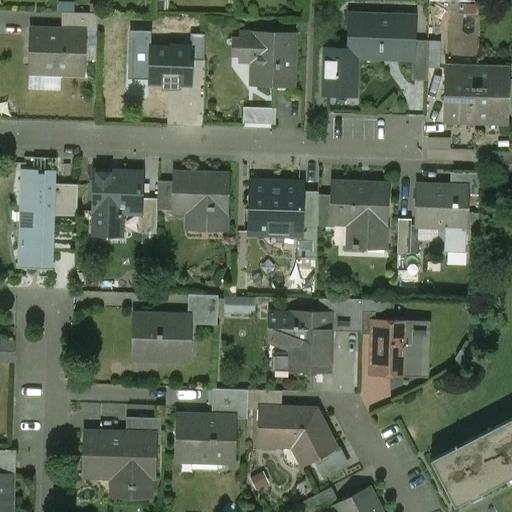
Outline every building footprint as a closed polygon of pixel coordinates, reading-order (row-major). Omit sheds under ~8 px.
[(97,14),(61,12),(61,30),(85,31),(97,32),(97,14)] [(350,17),(349,29),(349,50),(348,50),(348,54),(350,55),(350,56),(357,57),(357,58),(379,59),(383,59),(383,57),(413,58),(414,41),(414,19),(350,17)] [(61,30),(31,29),(29,72),(83,74),(85,31),(61,30)] [(169,47),(150,46),(150,32),(130,31),(128,78),(148,79),(147,85),(191,86),(192,61),(189,60),(189,45),(169,45),(169,47)] [(294,34),(253,33),(253,34),(240,34),(239,61),(258,62),(257,85),(292,87),(294,34)] [(205,35),(190,34),(189,45),(189,60),(192,61),(204,61),(205,35)] [(429,41),(414,41),(413,58),(412,81),(427,81),(428,69),(429,41)] [(440,41),(429,41),(428,69),(440,69),(440,41)] [(356,58),(357,58),(357,57),(350,56),(350,55),(348,54),(348,50),(325,49),(325,51),(326,51),(325,94),(324,93),(324,95),(355,96),(356,58)] [(476,71),(446,71),(445,118),(464,118),(475,118),(476,71)] [(507,72),(476,71),(475,118),(487,118),(487,119),(506,120),(507,72)] [(275,109),(243,107),(242,124),(275,125),(275,109)] [(430,142),(430,159),(450,159),(450,142),(430,142)] [(511,151),(493,152),(492,164),(511,164),(511,151)] [(37,170),(20,169),(20,170),(21,170),(18,267),(17,267),(17,268),(35,269),(35,265),(41,265),(41,269),(53,269),(54,215),(55,184),(56,170),(44,170),(44,174),(38,174),(37,170)] [(141,173),(94,172),(93,212),(94,212),(94,232),(120,232),(121,213),(137,213),(139,213),(140,198),(141,173)] [(480,174),(450,173),(450,186),(467,187),(467,194),(479,195),(480,174)] [(226,175),(174,174),(174,182),(173,211),(196,211),(195,226),(225,227),(226,175)] [(174,182),(158,181),(157,199),(157,210),(173,211),(174,182)] [(302,184),(250,182),(249,233),(262,234),(263,228),(301,229),(302,192),(302,184)] [(360,183),(332,182),(331,195),(330,223),(332,223),(348,224),(347,247),(366,248),(367,242),(385,243),(387,186),(360,185),(360,183)] [(77,185),(55,184),(54,215),(76,216),(77,185)] [(450,186),(416,185),(415,221),(433,222),(433,226),(466,228),(467,194),(467,187),(450,186)] [(318,192),(302,192),(301,229),(317,230),(317,227),(318,195),(318,192)] [(331,195),(318,195),(317,227),(332,227),(332,223),(330,223),(331,195)] [(157,199),(140,198),(139,213),(137,213),(136,234),(156,234),(157,210),(157,199)] [(411,220),(398,219),(397,253),(410,253),(411,220)] [(218,295),(187,294),(187,311),(196,311),(196,316),(217,317),(218,295)] [(225,295),(225,312),(256,312),(256,295),(225,295)] [(362,300),(328,299),(328,314),(329,314),(329,331),(361,332),(361,312),(362,300)] [(389,301),(362,300),(361,312),(375,312),(389,312),(389,301)] [(375,312),(361,312),(361,332),(361,334),(373,335),(373,322),(374,322),(375,312)] [(328,314),(293,313),(293,317),(270,317),(269,337),(292,346),(291,369),(328,371),(329,331),(329,314),(328,314)] [(188,316),(133,315),(132,357),(155,357),(155,360),(187,360),(188,316)] [(374,322),(373,322),(373,335),(372,373),(405,374),(405,373),(407,323),(407,319),(392,318),(391,322),(374,322)] [(426,323),(407,323),(405,373),(420,374),(425,369),(426,323)] [(475,343),(464,343),(455,357),(460,366),(474,359),(475,343)] [(247,390),(208,389),(208,405),(212,405),(211,416),(233,417),(233,418),(246,419),(246,410),(247,390)] [(275,391),(247,390),(246,410),(259,410),(274,410),(274,409),(275,391)] [(315,410),(274,409),(274,410),(259,410),(257,444),(303,446),(307,444),(315,459),(335,449),(315,410)] [(211,416),(179,415),(177,460),(232,461),(233,418),(233,417),(211,416)] [(511,417),(430,460),(454,507),(469,499),(470,501),(482,495),(481,493),(511,476),(511,417)] [(160,419),(125,418),(125,432),(126,432),(126,436),(87,435),(86,464),(105,465),(106,463),(114,464),(113,496),(149,497),(149,479),(151,479),(152,433),(160,433),(160,419)] [(11,450),(0,449),(0,473),(11,474),(11,450)] [(9,511),(11,474),(0,473),(0,511),(9,511)] [(331,487),(311,498),(316,508),(336,498),(331,487)] [(382,511),(369,487),(333,506),(335,511),(382,511)] [(318,511),(316,508),(311,498),(300,503),(304,511),(318,511)] [(304,511),(300,503),(290,509),(291,511),(304,511)]
